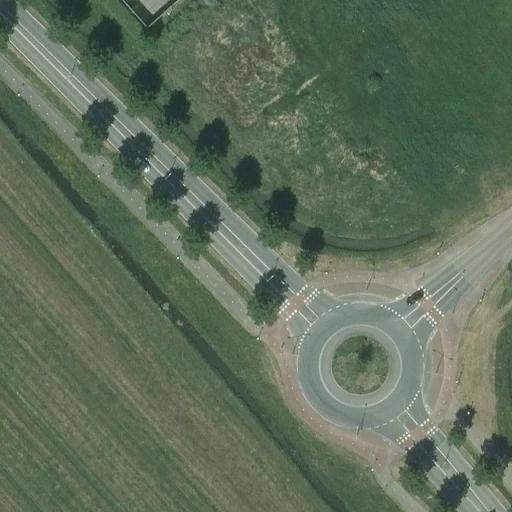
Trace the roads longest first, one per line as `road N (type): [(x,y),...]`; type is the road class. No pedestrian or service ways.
road 1 (tertiary): [(336,320),(10,0)]
road 2 (tertiary): [(0,20),(313,344)]
road 3 (tertiary): [(499,511),(401,396)]
road 4 (tertiary): [(375,415),(466,511)]
road 5 (unclassified): [(493,246),(386,322)]
road 6 (unclassified): [(406,344),(493,246)]
